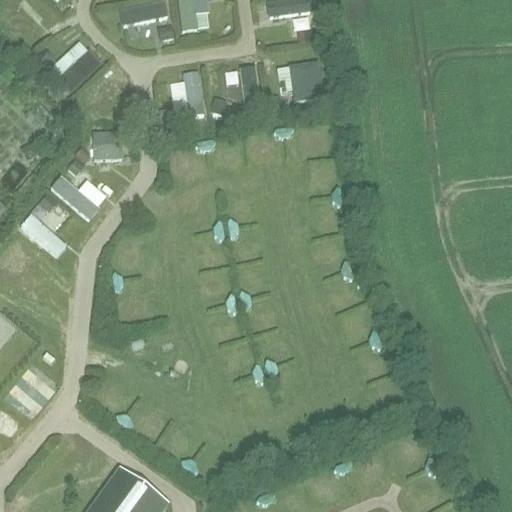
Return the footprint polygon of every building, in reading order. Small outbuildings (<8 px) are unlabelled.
[(80,58),(63,79),(72,85),(88,64),(80,58)] [(290,62),(292,97),(307,96),(306,82),(317,81),(316,60),(290,62)] [(279,90),(290,89),(288,64),(277,65),(279,90)] [(201,68),(186,69),(187,101),(202,100),(201,68)] [(125,158),(124,128),(92,130),(93,159),(125,158)] [(168,145),(173,170),(193,166),(188,141),(168,145)] [(236,142),(217,143),(218,165),(237,164),(236,142)] [(61,177),(52,187),(87,215),(96,205),(61,177)] [(58,258),(68,246),(30,212),(19,224),(58,258)] [(236,217),(213,220),(215,238),(238,235),(236,217)] [(142,244),(122,238),(118,256),(137,261),(142,244)] [(124,316),(151,314),(150,298),(123,300),(124,316)] [(54,398),(60,389),(30,370),(24,379),(54,398)] [(42,413),(48,404),(17,386),(12,395),(42,413)] [(413,433),(400,448),(419,464),(432,449),(413,433)] [(118,474),(90,511),(164,511),(167,510),(118,474)] [(319,501),(336,495),(328,475),(311,481),(319,501)]
